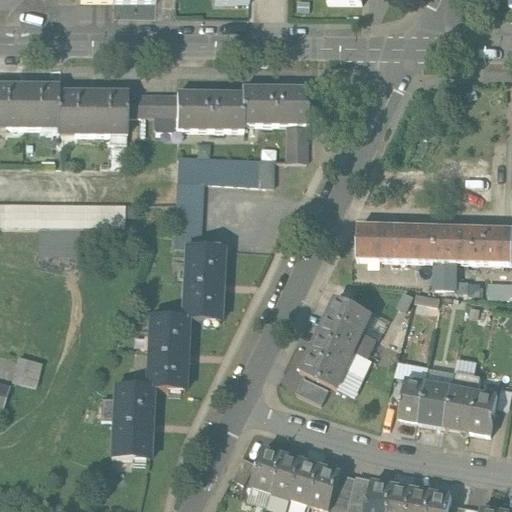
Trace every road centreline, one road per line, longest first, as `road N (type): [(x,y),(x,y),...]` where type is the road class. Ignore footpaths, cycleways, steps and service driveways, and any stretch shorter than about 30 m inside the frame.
road 1 (unclassified): [(0,50),(409,46)]
road 2 (residential): [(409,46),(238,409)]
road 3 (residential): [(511,476),(398,458),(238,409)]
